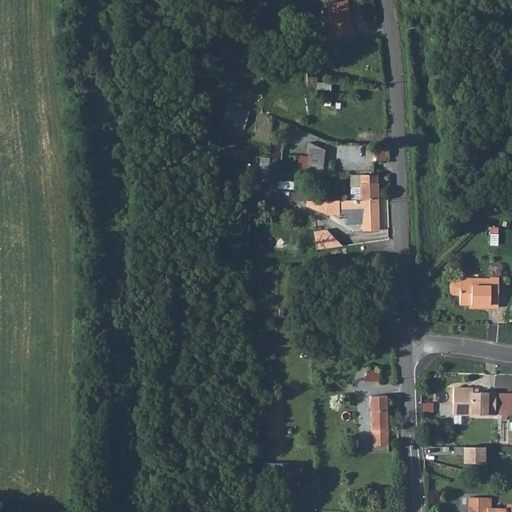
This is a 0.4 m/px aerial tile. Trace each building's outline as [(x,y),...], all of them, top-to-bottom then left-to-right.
[(332,29),(328,30),(329,30),(349,36),(353,35),(346,0),(326,5),(332,29)] [(329,30),(328,30),(330,40),(349,36),(329,30)] [(229,101),(223,121),(245,128),(252,109),(229,101)] [(272,142),(271,160),(281,161),(283,143),(272,142)] [(309,142),(307,184),(321,185),(325,149),(309,142)] [(269,182),(271,156),(261,156),(259,181),(269,182)] [(353,187),(353,199),(378,199),(378,174),(361,174),(361,187),(353,187)] [(339,200),(327,199),(307,200),(307,206),(328,214),(339,214),(339,200)] [(353,199),(339,200),(339,214),(348,213),(357,213),(357,223),(362,223),(362,231),(379,230),(378,199),(353,199)] [(497,244),(500,227),(493,226),(490,243),(497,244)] [(316,235),(319,252),(322,252),(340,249),(344,248),(328,233),(316,235)] [(491,281),(461,281),(461,282),(454,282),(451,284),(451,293),(454,295),(461,295),(461,304),(490,305),(490,307),(499,307),(499,277),(491,277),(491,281)] [(366,369),(366,381),(378,381),(378,369),(366,369)] [(455,387),(454,406),(465,406),(465,414),(496,415),(496,392),(473,392),(473,388),(455,387)] [(511,415),(511,392),(496,392),(496,415),(511,415)] [(388,444),(387,395),(372,396),(373,444),(388,444)] [(454,406),(454,414),(465,414),(465,406),(454,406)] [(465,453),(465,463),(477,463),(477,470),(488,470),(488,462),(486,462),(486,447),(456,447),(456,453),(465,453)] [(468,495),(468,503),(481,504),(480,511),(511,511),(511,505),(503,505),(503,506),(487,505),(487,495),(468,495)] [(468,503),(467,511),(480,511),(481,504),(468,503)]
